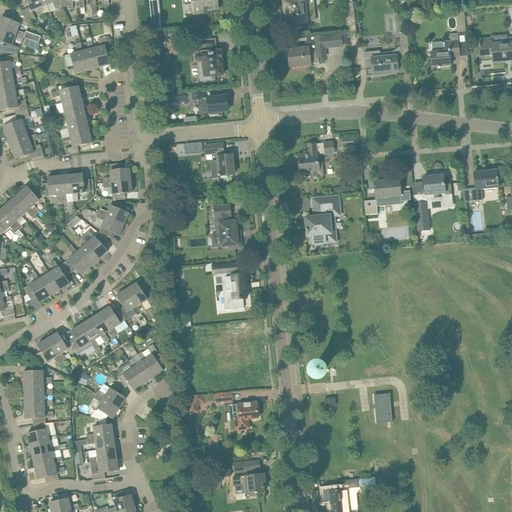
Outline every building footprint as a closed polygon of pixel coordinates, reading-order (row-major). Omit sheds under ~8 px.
[(26,0),(30,7),(19,12),(30,21),(35,18),(32,11),(38,9),(41,15),(45,14),(38,0),(26,0)] [(62,6),(60,0),(38,0),(45,14),(46,13),(48,18),(52,16),(47,5),(53,2),(56,9),(62,6)] [(60,0),(62,6),(68,6),(68,9),(73,8),(72,1),(78,0),(60,0)] [(217,9),(216,0),(192,0),(194,14),(203,13),(203,10),(217,9)] [(283,0),(285,19),(287,19),(288,27),(297,26),(297,24),(306,23),(306,21),(315,20),(313,6),(305,7),(303,0),(283,0)] [(356,33),(353,3),(344,4),(347,34),(356,33)] [(456,9),(457,34),(458,34),(450,35),(451,42),(445,42),(445,43),(442,44),(442,42),(432,43),(432,50),(433,50),(433,52),(431,52),(432,68),(438,67),(438,68),(440,68),(440,67),(450,66),(449,54),(459,54),(459,57),(468,57),(464,9),(456,9)] [(27,27),(30,21),(19,12),(12,21),(1,17),(0,19),(0,28),(24,38),(25,33),(18,30),(20,24),(27,27)] [(24,38),(0,28),(0,41),(7,44),(5,50),(14,54),(17,54),(19,49),(12,46),(15,39),(22,42),(24,38)] [(26,31),(24,37),(39,43),(42,36),(26,31)] [(364,53),(365,66),(366,76),(375,76),(375,74),(398,71),(397,66),(404,66),(404,67),(410,66),(407,32),(401,33),(401,32),(399,32),(400,46),(392,52),(380,53),(379,51),(364,53)] [(318,57),(325,56),(324,48),(342,46),(341,36),(323,38),(323,35),(307,37),(308,49),(291,50),(291,49),(290,49),(290,50),(288,50),(290,65),(309,63),(309,65),(310,65),(310,64),(318,63),(318,57)] [(99,46),(93,48),(97,68),(109,65),(106,50),(111,49),(108,37),(98,39),(99,46)] [(511,37),(479,40),(480,56),(492,55),(493,62),(506,61),(505,59),(511,58),(511,61),(511,60),(511,37)] [(74,40),(75,44),(77,52),(71,53),(73,65),(75,73),(87,71),(82,51),(79,39),(74,40)] [(88,49),(82,51),(87,71),(97,68),(93,48),(91,40),(86,42),(88,49)] [(211,79),(211,77),(223,76),(221,60),(222,60),(222,52),(220,52),(220,51),(215,51),(214,48),(215,48),(215,40),(198,42),(198,50),(202,49),(203,52),(201,53),(201,54),(197,54),(195,55),(194,57),(194,59),(196,61),(197,62),(199,61),(201,80),(211,79)] [(71,53),(64,55),(67,67),(73,65),(71,53)] [(17,54),(14,54),(14,55),(5,57),(6,63),(0,63),(0,75),(13,73),(21,72),(20,67),(12,68),(11,61),(19,60),(17,54)] [(13,73),(0,75),(0,86),(15,84),(28,82),(27,77),(14,79),(13,73)] [(176,80),(158,82),(159,92),(177,90),(176,80)] [(16,90),(15,84),(0,86),(0,98),(17,95),(24,94),(23,89),(16,90)] [(61,103),(81,98),(79,87),(67,89),(59,91),(51,93),(52,98),(60,96),(61,103)] [(226,96),(216,97),(203,98),(202,90),(168,94),(158,95),(159,103),(187,101),(187,100),(192,99),(192,100),(198,100),(200,114),(210,113),(211,115),(217,114),(217,112),(228,111),(226,96)] [(18,102),(17,95),(0,98),(0,110),(14,108),(15,115),(28,111),(26,106),(25,101),(18,102)] [(81,98),(61,103),(54,104),(42,107),(43,112),(63,107),(64,113),(84,109),(81,98)] [(84,109),(64,113),(56,115),(57,120),(65,119),(67,125),(87,120),(84,109)] [(28,111),(15,115),(17,122),(3,127),(7,138),(26,131),(33,128),(32,123),(24,126),(22,120),(29,117),(28,111)] [(87,120),(67,125),(59,127),(60,131),(68,129),(69,136),(89,131),(87,120)] [(26,131),(7,138),(11,149),(30,142),(44,137),(43,134),(42,132),(28,137),(26,131)] [(89,131),(69,136),(61,138),(63,143),(71,141),(72,147),(65,149),(66,155),(78,152),(77,146),(92,143),(89,131)] [(354,138),(342,139),(343,146),(354,145),(354,138)] [(30,142),(11,149),(15,160),(29,154),(31,160),(43,156),(39,145),(32,148),(30,142)] [(325,155),(333,154),(332,142),(324,143),(315,144),(307,145),(308,155),(299,156),(300,172),(310,171),(311,178),(324,177),(322,163),(318,163),(317,153),(316,153),(316,150),(325,150),(325,155)] [(202,143),(194,143),(195,153),(203,152),(202,143)] [(221,178),(222,178),(227,177),(227,175),(234,175),(232,155),(223,156),(223,153),(222,144),(204,146),(205,154),(218,153),(219,155),(217,156),(217,160),(209,161),(211,171),(217,170),(218,176),(219,176),(220,176),(221,178)] [(103,183),(131,180),(130,169),(122,170),(122,164),(109,165),(110,178),(102,179),(103,183)] [(474,189),(463,190),(464,203),(482,201),(481,189),(498,187),(496,170),(472,173),(474,189)] [(70,175),(72,194),(72,202),(77,201),(77,193),(90,192),(89,180),(83,180),(82,174),(70,175)] [(72,194),(70,175),(59,176),(61,203),(66,203),(65,194),(72,194)] [(61,203),(59,176),(48,177),(48,184),(42,184),(43,195),(42,195),(43,197),(55,195),(56,204),(61,203)] [(426,194),(414,195),(415,205),(415,207),(417,228),(429,227),(426,197),(452,195),(452,194),(451,192),(451,184),(444,184),(443,176),(424,177),(426,194)] [(131,180),(103,183),(103,189),(111,188),(112,200),(115,201),(115,200),(125,199),(125,193),(132,192),(131,180)] [(399,180),(374,182),(376,201),(377,205),(401,203),(401,202),(410,201),(410,191),(400,192),(399,180)] [(26,187),(17,195),(35,215),(39,211),(33,205),(43,197),(42,195),(35,187),(30,191),(26,187)] [(17,195),(9,202),(21,217),(26,212),(32,218),(35,215),(17,195)] [(312,244),(314,245),(316,245),(317,245),(319,245),(320,245),(322,244),(323,244),(325,243),(324,234),(332,233),(331,216),(340,215),(338,197),(317,199),(318,211),(319,211),(319,217),(305,218),(306,229),(307,229),(307,230),(306,230),(306,233),(307,232),(307,233),(307,236),(312,236),(312,244)] [(115,201),(112,200),(107,212),(100,209),(98,213),(124,225),(129,214),(122,211),(124,205),(115,201)] [(376,201),(364,202),(365,216),(378,215),(377,205),(376,201)] [(9,202),(0,210),(18,230),(22,227),(17,221),(21,217),(9,202)] [(230,249),(241,248),(240,237),(237,237),(236,221),(230,221),(230,218),(231,218),(230,204),(213,206),(215,219),(219,219),(219,223),(218,223),(219,235),(216,235),(217,247),(220,246),(221,247),(229,246),(230,249)] [(18,230),(0,210),(0,235),(0,236),(9,228),(15,233),(18,230)] [(124,225),(98,213),(96,218),(104,221),(99,233),(101,234),(110,238),(112,232),(119,235),(124,225)] [(101,234),(99,233),(94,237),(88,231),(85,234),(90,240),(86,244),(99,259),(107,252),(102,246),(107,242),(100,235),(101,234)] [(43,240),(38,237),(34,242),(39,246),(43,240)] [(99,259),(86,244),(80,238),(76,242),(82,248),(77,252),(90,267),(99,259)] [(90,267),(77,252),(71,246),(68,249),(73,255),(68,260),(63,263),(71,274),(76,269),(81,275),(90,267)] [(71,274),(63,263),(58,267),(54,260),(50,263),(54,270),(48,273),(59,290),(69,284),(65,278),(71,274)] [(225,309),(225,310),(244,309),(244,308),(243,308),(242,299),(247,299),(246,290),(247,290),(246,284),(245,284),(244,275),(238,276),(237,264),(213,266),(214,276),(223,275),(227,309),(225,309)] [(59,290),(48,273),(44,266),(40,269),(44,276),(39,279),(50,296),(59,290)] [(50,296),(39,279),(35,273),(30,275),(34,282),(23,289),(30,300),(36,296),(40,303),(50,296)] [(136,283),(126,290),(140,313),(144,310),(140,303),(146,300),(150,307),(156,303),(149,293),(144,296),(136,283)] [(9,291),(7,286),(0,288),(0,299),(3,299),(1,293),(9,291)] [(140,313),(126,290),(116,295),(124,307),(118,310),(125,321),(130,317),(127,312),(132,309),(136,315),(140,313)] [(10,297),(3,299),(0,299),(0,311),(1,311),(2,317),(14,314),(13,308),(5,310),(4,304),(11,302),(10,297)] [(109,307),(99,313),(110,330),(114,337),(118,334),(114,327),(125,321),(118,310),(113,313),(109,307)] [(110,330),(99,313),(89,320),(100,336),(104,343),(105,343),(108,341),(109,340),(104,333),(110,330)] [(89,320),(79,326),(90,343),(94,349),(95,349),(98,347),(99,346),(94,340),(100,336),(89,320)] [(90,343),(79,326),(70,331),(74,338),(69,341),(76,351),(80,348),(85,355),(89,352),(85,346),(90,343)] [(76,351),(69,341),(64,344),(57,333),(47,339),(61,363),(65,360),(61,354),(67,350),(70,355),(76,351)] [(61,363),(47,339),(37,345),(41,352),(36,355),(42,364),(42,365),(43,365),(53,359),(57,365),(61,363)] [(141,361),(152,378),(163,371),(154,358),(159,355),(152,345),(147,348),(151,354),(145,359),(141,352),(137,354),(141,361)] [(152,378),(141,361),(136,365),(131,358),(127,361),(143,384),(152,378)] [(143,384),(127,361),(123,364),(128,370),(118,377),(125,388),(130,385),(134,390),(143,384)] [(43,365),(42,365),(41,365),(30,366),(30,372),(23,372),(23,384),(43,384),(51,383),(51,378),(43,378),(43,365)] [(311,369),(311,372),(311,375),(313,377),(316,378),(319,378),(322,377),(324,375),(324,372),(324,369),(322,366),(319,365),(316,365),(313,366),(311,369)] [(80,374),(77,382),(84,384),(87,376),(80,374)] [(99,390),(96,394),(119,408),(126,399),(120,395),(123,390),(112,383),(106,394),(99,390)] [(43,384),(23,384),(24,396),(44,395),(52,395),(52,390),(44,390),(43,384)] [(216,403),(222,402),(232,401),(231,393),(215,394),(216,403)] [(119,408),(96,394),(94,398),(100,402),(97,408),(105,413),(108,415),(113,418),(119,408)] [(378,408),(375,408),(376,423),(392,422),(389,394),(373,395),(374,405),(377,404),(378,408)] [(44,401),(44,395),(24,396),(24,407),(44,406),(52,406),(52,401),(44,401)] [(205,403),(204,396),(204,395),(188,396),(189,412),(197,411),(197,407),(197,406),(200,403),(205,403)] [(334,398),(327,399),(324,399),(325,408),(335,407),(334,398)] [(256,402),(246,403),(238,404),(232,405),(233,413),(237,412),(238,420),(235,420),(236,430),(249,428),(248,419),(258,418),(256,402)] [(45,413),(44,406),(24,407),(25,418),(32,418),(33,425),(45,423),(45,418),(53,417),(53,412),(45,413)] [(96,408),(91,417),(97,418),(105,420),(108,415),(105,413),(97,408),(96,408)] [(105,420),(97,418),(99,427),(102,426),(106,426),(105,420)] [(45,423),(33,425),(34,432),(27,434),(30,445),(49,441),(57,439),(56,434),(48,436),(45,423)] [(86,440),(113,436),(112,425),(106,426),(102,426),(99,427),(92,427),(93,434),(85,435),(86,440)] [(115,447),(113,436),(86,440),(87,445),(95,443),(96,450),(115,447)] [(49,441),(30,445),(32,457),(51,452),(59,450),(58,446),(51,447),(49,441)] [(115,447),(96,450),(96,456),(89,457),(89,462),(117,458),(115,447)] [(51,452),(32,457),(35,468),(54,463),(62,461),(61,457),(53,458),(51,452)] [(117,458),(89,462),(90,467),(98,466),(99,474),(91,475),(93,480),(105,479),(104,472),(118,470),(117,458)] [(234,472),(245,471),(250,471),(250,475),(232,477),(233,486),(243,485),(244,495),(263,493),(263,488),(265,488),(263,474),(259,475),(258,470),(260,470),(259,462),(234,464),(234,472)] [(56,470),(54,463),(35,468),(37,479),(45,477),(46,483),(58,480),(57,474),(65,473),(64,468),(56,470)] [(357,511),(356,493),(360,487),(374,485),(373,478),(369,478),(369,477),(359,479),(342,481),(343,490),(324,492),(325,501),(331,500),(331,511),(357,511)] [(108,511),(115,511),(135,506),(131,495),(125,497),(123,491),(111,495),(115,507),(107,510),(108,511)] [(50,511),(63,511),(71,510),(79,508),(78,504),(70,505),(67,493),(55,496),(56,502),(49,503),(50,511)]
